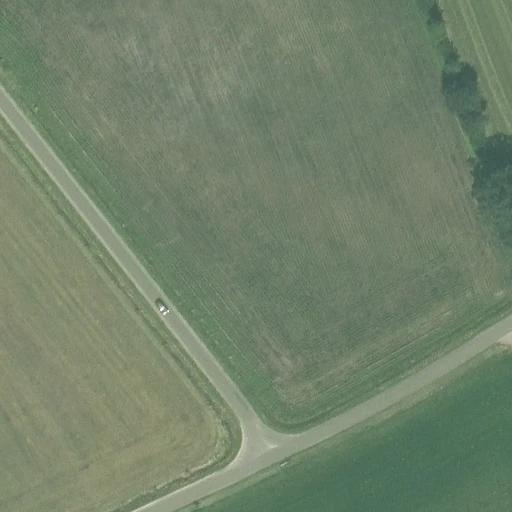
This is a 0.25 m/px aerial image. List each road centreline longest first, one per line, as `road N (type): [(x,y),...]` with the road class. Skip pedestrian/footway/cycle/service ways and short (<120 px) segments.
road 1 (unclassified): [(271,455),(0,101)]
road 2 (unclassified): [(271,455),(511,325)]
road 3 (unclassified): [(151,511),(271,455)]
